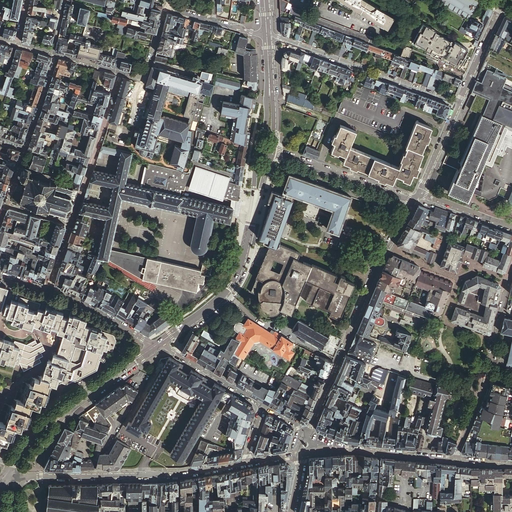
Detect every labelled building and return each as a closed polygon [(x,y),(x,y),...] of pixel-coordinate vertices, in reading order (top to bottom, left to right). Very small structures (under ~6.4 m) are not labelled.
[(12,0),(9,18),(11,18),(10,22),(18,23),(22,0),(12,0)] [(54,0),(53,7),(61,9),(62,1),(56,0),(54,0)] [(279,0),(280,10),(283,12),(285,12),(287,8),(286,8),(288,3),(288,1),(285,0),(279,0)] [(387,30),(394,18),(365,0),(341,0),(353,8),(353,9),(387,30)] [(432,0),(433,0),(465,18),(468,20),(470,16),(471,16),(479,1),(477,0),(432,0)] [(28,12),(35,14),(36,9),(42,10),(45,10),(46,6),(43,5),(37,4),(29,3),(28,12)] [(64,12),(72,13),(72,11),(73,11),(75,11),(76,7),(76,5),(74,4),(74,5),(70,4),(66,3),(64,12)] [(139,4),(134,3),(132,12),(145,15),(145,12),(143,12),(145,6),(139,4)] [(10,7),(3,5),(2,7),(5,9),(4,13),(0,11),(0,16),(2,18),(3,17),(7,18),(9,12),(10,7)] [(50,18),(50,17),(51,14),(53,7),(47,6),(44,16),(44,17),(50,18)] [(86,24),(86,23),(89,12),(90,9),(81,6),(77,21),(86,24)] [(113,7),(107,6),(106,12),(113,14),(113,11),(114,8),(113,7)] [(491,8),(488,6),(484,14),(489,17),(492,10),(491,8)] [(160,13),(161,10),(155,8),(152,8),(151,7),(149,16),(150,16),(158,18),(160,13)] [(291,7),(289,14),(295,16),(305,19),(319,25),(333,30),(346,35),(354,38),(368,44),(378,47),(380,40),(308,13),(308,14),(307,13),(307,12),(306,12),(291,7)] [(132,12),(123,10),(122,10),(122,13),(122,14),(126,15),(126,16),(138,19),(138,18),(143,19),(143,18),(146,19),(147,15),(145,15),(132,12)] [(113,15),(105,13),(103,13),(102,17),(110,19),(110,17),(112,17),(111,19),(111,20),(121,23),(126,24),(127,19),(113,15)] [(167,13),(165,21),(173,24),(175,25),(176,20),(177,16),(167,13)] [(41,19),(27,17),(26,16),(24,28),(33,30),(34,23),(40,24),(41,19)] [(160,18),(158,18),(150,16),(149,22),(142,20),(142,21),(141,21),(141,22),(158,26),(158,24),(160,18)] [(185,18),(177,16),(176,20),(180,21),(179,26),(183,27),(184,22),(185,18)] [(295,16),(293,21),(301,23),(300,25),(299,26),(297,33),(296,33),(294,39),(298,41),(299,37),(303,26),(305,19),(295,16)] [(503,19),(501,24),(506,26),(504,30),(509,32),(511,29),(511,27),(511,24),(507,22),(509,17),(506,16),(504,16),(503,19)] [(49,21),(41,19),(40,24),(46,25),(47,23),(49,23),(48,25),(56,27),(58,18),(50,17),(50,18),(49,21)] [(283,35),(289,37),(291,27),(288,27),(289,23),(288,23),(289,18),(280,17),(281,33),(283,35)] [(95,23),(95,26),(104,28),(106,23),(97,19),(95,23)] [(186,27),(192,29),(194,30),(198,31),(200,22),(194,21),(193,26),(190,25),(188,25),(187,24),(188,20),(189,20),(190,19),(188,19),(185,27),(186,27)] [(319,25),(305,19),(303,26),(313,30),(315,30),(314,34),(312,33),(308,44),(311,46),(313,42),(317,31),(319,25)] [(460,26),(459,30),(464,33),(466,30),(472,32),(472,33),(472,34),(476,36),(477,36),(478,35),(482,24),(470,19),(467,27),(466,26),(465,28),(461,26),(460,26)] [(158,26),(141,22),(132,20),(131,24),(145,28),(145,31),(154,33),(156,33),(157,29),(158,26)] [(162,30),(163,30),(177,34),(184,36),(186,27),(185,27),(183,27),(179,26),(178,26),(177,31),(171,29),(173,24),(165,21),(164,25),(162,30)] [(198,31),(194,30),(191,39),(196,40),(198,34),(199,32),(201,32),(202,28),(205,29),(208,30),(209,24),(200,22),(198,31)] [(466,71),(471,58),(465,54),(468,49),(454,41),(454,42),(451,40),(450,41),(438,34),(439,33),(435,31),(436,31),(423,23),(418,31),(412,41),(416,43),(415,44),(418,46),(419,45),(431,52),(431,54),(437,57),(438,56),(465,71),(466,71)] [(498,29),(496,34),(501,37),(501,38),(504,39),(510,43),(511,40),(505,36),(506,33),(511,36),(511,28),(511,29),(509,32),(504,30),(506,26),(501,24),(498,29)] [(333,30),(319,25),(317,31),(319,32),(331,36),(333,30)] [(223,28),(214,26),(213,31),(212,32),(222,34),(224,29),(223,28)] [(146,37),(147,33),(128,27),(127,27),(125,34),(132,37),(133,37),(137,38),(137,35),(146,37)] [(4,28),(2,36),(13,39),(15,38),(16,30),(4,28)] [(33,30),(24,28),(22,34),(32,37),(33,31),(34,30),(33,30)] [(161,35),(161,36),(170,39),(171,37),(176,39),(177,34),(163,30),(163,31),(161,35)] [(346,35),(333,30),(331,36),(343,41),(346,35)] [(64,41),(68,42),(69,40),(70,35),(65,34),(62,33),(61,38),(58,37),(57,41),(57,42),(57,43),(56,45),(55,51),(61,53),(64,41)] [(76,57),(81,40),(82,36),(70,33),(70,35),(69,40),(76,42),(75,48),(74,48),(73,48),(72,49),(67,48),(68,42),(64,41),(61,53),(76,57)] [(32,37),(22,34),(21,41),(30,44),(30,43),(32,37)] [(181,42),(182,43),(184,36),(177,34),(176,39),(175,40),(181,42)] [(493,41),(490,46),(490,47),(498,51),(504,39),(501,38),(501,37),(496,34),(493,41)] [(354,38),(346,35),(343,41),(350,44),(349,49),(350,49),(352,44),(354,38)] [(170,39),(161,36),(157,51),(169,54),(168,55),(170,57),(171,57),(173,56),(175,49),(180,46),(181,42),(175,40),(170,39)] [(248,38),(239,36),(238,40),(235,51),(244,54),(245,78),(252,80),(257,80),(255,48),(251,49),(249,48),(248,48),(249,47),(245,46),(246,44),(248,38)] [(368,44),(354,38),(352,44),(366,50),(368,44)] [(97,62),(99,53),(101,46),(95,44),(93,44),(90,43),(90,41),(90,40),(87,39),(86,39),(85,42),(81,40),(76,57),(82,58),(83,55),(92,57),(91,60),(97,62)] [(378,47),(368,44),(366,50),(365,54),(367,54),(368,50),(368,49),(376,52),(374,56),(381,58),(382,56),(392,59),(394,53),(378,47)] [(14,47),(7,45),(5,53),(12,56),(14,47)] [(412,49),(404,45),(400,55),(402,56),(409,59),(412,49)] [(115,56),(117,51),(118,49),(114,47),(111,56),(102,53),(99,53),(97,62),(113,66),(114,62),(115,59),(115,57),(115,56)] [(217,52),(227,55),(228,49),(219,47),(217,52)] [(13,76),(17,64),(19,60),(21,51),(22,49),(16,48),(14,55),(14,56),(14,57),(13,61),(12,61),(8,71),(6,70),(5,74),(6,74),(12,76),(13,76)] [(19,60),(17,64),(22,66),(26,67),(27,65),(27,64),(28,64),(30,59),(31,60),(32,55),(37,57),(36,59),(39,60),(49,63),(49,64),(52,57),(36,52),(35,53),(22,49),(21,51),(19,60)] [(119,67),(122,58),(119,58),(120,55),(123,55),(124,53),(121,52),(117,51),(115,56),(115,57),(115,59),(114,62),(113,66),(119,68),(119,67)] [(298,61),(300,54),(290,51),(289,54),(287,54),(286,52),(283,53),(285,56),(284,56),(282,56),(282,57),(281,59),(281,60),(281,61),(281,62),(281,63),(281,66),(287,67),(288,64),(288,61),(291,59),(294,60),(298,61)] [(301,52),(300,54),(298,61),(296,69),(300,70),(302,63),(301,62),(303,59),(307,60),(308,55),(301,52)] [(400,55),(394,53),(392,59),(392,60),(399,63),(398,66),(397,67),(398,67),(399,65),(400,63),(402,56),(400,55)] [(130,66),(131,62),(130,62),(131,59),(127,58),(127,61),(125,60),(126,57),(126,55),(125,54),(124,57),(122,57),(122,58),(119,67),(130,70),(130,66)] [(320,59),(311,56),(310,59),(310,60),(312,60),(310,67),(316,69),(316,68),(320,59)] [(371,59),(364,56),(361,63),(368,66),(371,59)] [(409,59),(402,56),(400,63),(404,65),(403,67),(399,77),(403,79),(408,66),(410,59),(409,59)] [(59,59),(53,76),(60,78),(61,75),(58,75),(59,73),(70,76),(70,75),(71,72),(71,71),(69,70),(71,62),(59,59)] [(330,62),(320,59),(316,68),(327,71),(330,62)] [(419,63),(410,59),(408,66),(413,68),(411,72),(410,72),(407,80),(413,82),(415,77),(418,68),(419,63)] [(47,69),(49,63),(39,60),(37,66),(47,69)] [(333,83),(336,75),(340,66),(330,62),(327,71),(333,73),(332,76),(333,76),(331,82),(333,83)] [(422,64),(419,63),(418,68),(420,69),(429,73),(429,72),(431,73),(433,68),(431,67),(422,64)] [(22,66),(17,64),(13,76),(18,77),(22,66)] [(35,71),(45,75),(47,69),(37,66),(36,66),(36,68),(35,71)] [(149,74),(146,85),(155,87),(147,115),(148,115),(144,129),(154,132),(158,118),(159,119),(160,116),(169,83),(211,95),(214,84),(207,82),(172,72),(173,70),(169,69),(168,71),(167,75),(169,75),(168,78),(158,76),(159,72),(160,69),(152,66),(149,74)] [(352,70),(340,66),(336,75),(347,79),(346,80),(348,81),(348,79),(350,75),(352,70)] [(444,72),(433,68),(431,73),(430,75),(442,79),(442,78),(444,72)] [(482,114),(502,123),(502,121),(511,124),(511,87),(505,84),(508,77),(488,69),(482,82),(477,80),(472,91),(477,93),(470,109),(482,114)] [(94,78),(88,99),(106,104),(107,104),(110,93),(102,91),(94,89),(95,86),(96,83),(97,81),(99,71),(95,70),(93,77),(94,78)] [(163,73),(159,72),(158,76),(168,78),(169,75),(167,75),(168,71),(164,70),(163,73)] [(210,72),(201,70),(199,77),(208,80),(209,75),(210,72)] [(34,83),(42,85),(46,75),(45,75),(35,71),(33,78),(31,77),(29,81),(34,83)] [(116,74),(104,71),(102,78),(103,78),(105,78),(104,80),(104,83),(106,84),(105,85),(112,87),(116,74)] [(455,76),(444,72),(442,78),(452,83),(455,76)] [(9,86),(12,78),(12,76),(6,74),(2,86),(8,88),(9,86)] [(207,82),(214,84),(216,77),(209,75),(208,80),(207,82)] [(60,89),(62,89),(65,90),(67,91),(68,87),(59,84),(60,81),(61,78),(60,78),(53,76),(49,85),(60,89)] [(363,84),(370,87),(373,78),(367,76),(363,84)] [(462,79),(455,76),(452,83),(453,83),(454,84),(459,86),(462,79)] [(109,121),(111,122),(117,124),(131,80),(122,77),(109,121)] [(240,83),(216,77),(215,85),(239,90),(240,83)] [(257,88),(257,80),(252,80),(245,78),(243,78),(241,84),(241,85),(249,87),(248,90),(256,91),(254,97),(255,97),(257,98),(259,89),(257,88)] [(378,87),(380,88),(382,81),(373,78),(370,87),(373,88),(374,84),(379,85),(378,87)] [(68,85),(80,88),(81,84),(69,80),(67,80),(66,83),(69,84),(68,85)] [(385,94),(389,83),(382,81),(380,88),(379,90),(378,90),(377,92),(386,95),(386,94),(385,94)] [(386,94),(386,95),(393,97),(392,96),(396,86),(389,83),(385,94),(386,94)] [(283,91),(289,93),(290,90),(291,86),(282,84),(283,91)] [(0,91),(1,92),(3,93),(4,93),(5,94),(6,94),(8,88),(2,86),(1,89),(0,88),(0,91)] [(38,99),(41,89),(34,86),(31,94),(30,97),(38,99)] [(393,97),(400,99),(403,89),(396,86),(392,96),(393,97)] [(406,102),(408,97),(410,91),(403,89),(400,99),(406,102)] [(46,98),(58,102),(61,94),(59,93),(48,90),(46,98)] [(412,104),(414,105),(418,94),(410,91),(408,97),(413,99),(412,100),(413,100),(412,104)] [(77,94),(73,93),(69,105),(75,107),(76,102),(77,100),(77,99),(76,99),(77,96),(77,94)] [(404,119),(405,117),(345,93),(337,112),(395,136),(397,131),(400,132),(402,126),(400,125),(403,119),(404,119)] [(238,141),(240,142),(247,144),(255,97),(254,97),(241,94),(239,104),(222,101),(220,114),(234,116),(230,139),(238,141)] [(303,106),(305,99),(291,94),(289,100),(303,106)] [(422,108),(425,109),(429,98),(418,94),(414,105),(418,107),(420,101),(424,103),(422,108)] [(74,109),(72,114),(84,117),(92,119),(100,121),(106,104),(88,99),(83,97),(77,96),(76,99),(77,99),(77,100),(78,100),(96,105),(93,115),(74,109)] [(30,97),(28,103),(36,106),(38,99),(30,97)] [(46,98),(43,105),(56,109),(58,102),(46,98)] [(437,109),(440,102),(429,98),(425,109),(431,112),(432,107),(437,109)] [(314,103),(312,109),(321,112),(324,107),(324,105),(315,101),(314,103)] [(448,105),(440,102),(437,109),(436,113),(445,117),(449,108),(448,105)] [(43,105),(42,109),(50,112),(54,113),(60,115),(65,117),(70,119),(72,114),(67,112),(56,109),(43,105)] [(33,112),(13,106),(12,111),(17,112),(18,110),(25,112),(24,115),(32,117),(33,112)] [(327,108),(324,107),(321,112),(331,116),(333,110),(330,109),(327,108)] [(42,109),(39,116),(52,120),(59,123),(68,126),(69,123),(69,122),(64,121),(58,119),(60,115),(54,113),(53,117),(48,116),(50,112),(42,109)] [(17,112),(12,111),(10,117),(11,117),(14,118),(18,119),(30,122),(32,117),(24,115),(23,117),(17,116),(18,113),(17,112)] [(471,191),(484,162),(485,159),(490,161),(501,135),(498,134),(497,134),(502,123),(482,114),(461,163),(459,162),(460,159),(447,154),(444,162),(457,168),(448,191),(468,199),(471,191)] [(163,117),(160,116),(159,119),(158,118),(154,132),(158,133),(158,132),(158,133),(159,133),(185,140),(190,123),(163,115),(163,117)] [(39,116),(35,127),(44,130),(46,124),(49,126),(50,125),(52,120),(39,116)] [(92,119),(84,117),(82,126),(82,127),(81,132),(87,134),(88,132),(92,119)] [(96,134),(100,121),(92,119),(88,132),(93,133),(96,134)] [(356,131),(344,126),(342,125),(339,132),(337,131),(336,135),(333,142),(334,143),(332,150),(339,153),(346,156),(344,161),(351,164),(350,165),(357,168),(361,170),(361,168),(368,171),(375,174),(374,175),(378,177),(385,180),(392,183),(396,174),(403,177),(410,180),(413,173),(414,174),(418,167),(420,159),(419,159),(422,152),(420,151),(423,144),(424,145),(426,141),(429,134),(427,134),(430,127),(416,121),(406,146),(407,146),(404,153),(402,160),(399,167),(350,147),(356,131)] [(56,133),(64,136),(67,127),(68,126),(59,123),(56,133)] [(383,144),(387,132),(362,123),(359,134),(360,135),(363,129),(368,131),(368,132),(377,135),(374,141),(383,144)] [(490,161),(485,159),(484,162),(491,165),(492,163),(492,162),(507,129),(511,130),(511,126),(503,123),(498,134),(501,135),(490,161)] [(10,128),(10,129),(20,132),(25,133),(28,127),(17,125),(14,124),(12,126),(11,127),(10,127),(8,127),(8,128),(10,128)] [(3,128),(0,138),(0,139),(21,146),(22,145),(23,140),(18,138),(20,132),(10,129),(10,130),(14,131),(13,134),(11,133),(10,133),(8,132),(8,134),(6,133),(7,127),(4,126),(3,128)] [(35,127),(32,137),(43,140),(46,133),(48,134),(48,135),(56,138),(57,137),(59,137),(57,144),(58,144),(61,145),(64,136),(56,133),(44,130),(35,127)] [(64,136),(61,145),(60,150),(68,153),(67,157),(66,158),(68,158),(67,160),(74,161),(76,155),(81,156),(89,158),(91,155),(90,154),(96,136),(92,135),(90,135),(85,151),(74,147),(72,152),(69,152),(75,130),(74,129),(72,129),(67,127),(64,136)] [(159,133),(158,133),(158,132),(158,133),(154,132),(144,129),(141,128),(141,127),(140,127),(139,127),(139,128),(139,131),(135,130),(134,130),(134,131),(134,132),(133,132),(134,133),(133,133),(133,134),(134,134),(137,135),(135,144),(134,144),(134,145),(135,145),(134,146),(135,146),(135,145),(139,146),(139,147),(139,148),(139,150),(138,150),(138,151),(139,151),(139,152),(140,153),(140,154),(141,154),(142,154),(143,155),(144,155),(146,155),(145,156),(146,156),(146,155),(151,157),(150,157),(151,157),(152,157),(152,156),(151,156),(153,151),(154,151),(154,150),(153,150),(158,134),(159,134),(159,133)] [(196,127),(195,141),(197,141),(196,146),(201,148),(203,139),(201,139),(202,133),(205,133),(205,130),(196,127)] [(221,136),(205,130),(205,133),(209,134),(207,138),(216,142),(217,141),(219,142),(221,136)] [(32,137),(30,142),(41,146),(43,140),(32,137)] [(28,149),(35,151),(46,154),(47,151),(43,149),(44,146),(41,146),(30,142),(28,149)] [(247,144),(240,142),(237,156),(245,158),(247,145),(247,144)] [(227,145),(221,143),(218,152),(224,153),(227,145)] [(313,157),(316,150),(308,147),(309,145),(309,144),(307,143),(302,154),(313,157)] [(1,146),(0,145),(0,156),(7,158),(16,161),(19,150),(8,148),(8,149),(6,153),(5,157),(0,155),(0,149),(1,147),(1,146)] [(106,217),(97,257),(108,259),(121,202),(122,197),(147,203),(147,204),(155,206),(155,205),(197,215),(192,238),(191,242),(191,243),(191,245),(191,247),(192,249),(193,250),(194,251),(195,251),(196,252),(198,252),(199,252),(201,252),(202,252),(203,251),(206,249),(207,247),(208,242),(213,218),(230,222),(232,213),(233,207),(230,207),(179,195),(142,187),(125,183),(132,152),(101,145),(98,157),(102,157),(103,151),(120,155),(115,175),(93,170),(87,187),(90,188),(93,181),(113,186),(108,207),(86,202),(88,196),(85,195),(79,211),(83,212),(90,214),(106,217)] [(52,149),(50,155),(57,158),(58,156),(59,153),(59,151),(56,150),(52,149)] [(194,149),(193,151),(191,159),(197,161),(200,151),(194,149)] [(46,154),(35,151),(34,154),(29,167),(42,171),(46,159),(46,158),(47,155),(46,154)] [(81,164),(86,165),(89,158),(81,156),(80,160),(76,159),(75,161),(79,162),(81,163),(81,164)] [(236,163),(244,165),(245,158),(237,156),(237,158),(236,163)] [(158,164),(148,161),(142,187),(179,195),(181,189),(183,181),(186,182),(186,185),(223,197),(223,196),(229,197),(232,198),(239,201),(241,184),(235,183),(233,182),(231,181),(228,181),(230,176),(230,175),(231,172),(231,171),(227,170),(222,169),(216,167),(213,166),(206,164),(197,161),(191,159),(189,167),(188,171),(186,171),(158,164)] [(0,180),(8,183),(14,166),(2,163),(0,162),(0,180)] [(62,166),(78,171),(79,171),(84,173),(86,165),(81,164),(81,163),(79,162),(77,166),(73,164),(63,162),(62,166)] [(236,165),(233,164),(231,170),(228,169),(227,170),(231,171),(231,172),(233,172),(234,166),(236,166),(237,165),(236,165)] [(242,175),(244,167),(237,165),(236,166),(234,166),(233,172),(234,173),(242,175)] [(30,170),(22,168),(19,176),(26,178),(25,183),(21,195),(19,202),(18,202),(19,203),(19,204),(68,218),(80,184),(74,183),(51,176),(51,178),(39,175),(29,172),(30,170)] [(330,189),(289,175),(284,189),(286,189),(285,192),(333,209),(326,229),(337,233),(350,196),(330,189)] [(293,199),(282,195),(265,240),(276,244),(278,238),(281,230),(292,202),(293,199)] [(232,213),(237,214),(238,205),(239,201),(232,198),(232,201),(230,207),(233,207),(232,213)] [(426,215),(429,209),(419,204),(414,212),(414,214),(424,218),(426,215)] [(445,227),(451,212),(436,206),(434,211),(440,214),(438,224),(445,227)] [(25,222),(27,214),(9,209),(7,210),(5,215),(17,219),(25,222)] [(438,224),(440,214),(434,211),(431,210),(430,214),(429,215),(429,216),(436,219),(435,223),(438,224)] [(77,217),(72,231),(85,236),(90,222),(87,221),(90,214),(83,212),(81,219),(77,217)] [(452,229),(457,214),(451,212),(445,227),(447,228),(452,229)] [(407,225),(422,231),(426,233),(432,235),(433,232),(431,232),(419,227),(422,223),(428,226),(428,224),(430,220),(424,218),(414,214),(413,214),(410,219),(410,220),(408,222),(407,225)] [(17,219),(5,215),(2,221),(12,224),(14,225),(14,223),(12,223),(12,221),(10,221),(10,220),(13,220),(16,221),(17,219)] [(36,239),(35,243),(41,244),(42,240),(43,237),(39,236),(35,235),(36,232),(40,218),(29,215),(26,229),(24,235),(36,239)] [(463,226),(467,217),(464,216),(463,217),(461,216),(458,222),(457,222),(456,224),(456,225),(459,226),(458,231),(462,232),(463,226)] [(472,228),(475,220),(467,217),(463,226),(462,232),(465,233),(467,228),(466,228),(467,227),(466,226),(472,228)] [(480,228),(481,224),(482,223),(475,220),(472,228),(470,232),(469,235),(470,235),(472,236),(474,230),(476,231),(477,227),(480,228)] [(2,221),(0,228),(7,230),(8,226),(11,227),(12,224),(2,221)] [(49,242),(59,244),(65,227),(64,224),(56,222),(49,242)] [(435,228),(444,231),(445,229),(445,227),(438,224),(435,223),(434,226),(434,227),(435,228)] [(492,236),(494,228),(481,224),(480,228),(478,232),(477,236),(480,237),(481,233),(482,234),(482,235),(483,235),(482,237),(486,238),(487,234),(492,236)] [(397,242),(396,242),(398,247),(399,246),(425,257),(426,261),(430,263),(433,264),(437,254),(430,251),(430,252),(414,246),(422,231),(407,225),(402,232),(400,235),(405,238),(403,241),(399,238),(397,240),(397,241),(397,242)] [(13,232),(24,235),(26,229),(15,226),(14,229),(13,232)] [(0,228),(0,227),(0,244),(10,247),(11,244),(7,243),(9,237),(12,238),(18,239),(34,244),(35,243),(36,239),(24,235),(13,232),(10,231),(7,230),(0,228)] [(499,238),(502,231),(494,228),(492,236),(499,238)] [(432,235),(426,233),(424,239),(431,242),(430,243),(433,244),(432,248),(438,250),(442,240),(439,239),(441,232),(435,230),(434,233),(433,235),(432,235)] [(85,236),(72,231),(69,241),(80,244),(81,242),(79,241),(81,237),(84,239),(85,236)] [(506,245),(511,234),(502,231),(499,238),(498,243),(502,244),(500,251),(503,252),(504,252),(506,245)] [(56,253),(59,244),(49,242),(42,240),(41,244),(35,243),(34,244),(34,247),(39,248),(40,245),(42,246),(44,245),(46,245),(45,250),(56,253)] [(80,244),(69,241),(67,246),(68,246),(83,251),(85,246),(80,244)] [(449,241),(440,266),(441,266),(445,268),(446,268),(450,269),(450,270),(456,272),(460,261),(457,260),(458,257),(461,258),(463,254),(465,247),(449,241)] [(466,243),(465,247),(463,254),(467,255),(467,254),(470,255),(474,246),(466,243)] [(16,256),(18,250),(10,247),(0,244),(0,252),(1,248),(4,249),(4,250),(10,252),(10,254),(16,256)] [(277,246),(276,246),(275,246),(274,247),(270,245),(270,246),(269,248),(266,255),(263,261),(251,291),(258,294),(258,298),(259,301),(261,306),(262,308),(263,310),(265,312),(267,313),(269,314),(271,314),(273,314),(275,313),(276,313),(278,312),(280,310),(280,309),(282,310),(281,312),(290,316),(294,307),(295,305),(305,281),(308,283),(312,284),(305,301),(318,306),(322,308),(321,308),(321,310),(330,314),(333,315),(340,318),(355,282),(345,278),(346,276),(344,275),(341,274),(339,280),(335,279),(338,273),(313,263),(313,265),(299,258),(301,252),(278,244),(278,245),(277,246)] [(37,258),(38,253),(32,251),(33,250),(29,249),(20,245),(19,250),(24,252),(23,254),(30,256),(37,259),(37,258)] [(477,259),(481,248),(474,246),(470,255),(474,256),(473,257),(477,259)] [(82,252),(67,247),(63,258),(71,260),(73,257),(75,258),(73,261),(79,263),(80,259),(82,260),(83,258),(81,257),(82,252)] [(488,251),(481,248),(477,259),(480,260),(481,258),(484,260),(486,255),(488,251)] [(110,249),(108,259),(110,260),(142,278),(144,272),(141,271),(142,266),(145,266),(147,257),(110,249)] [(24,252),(19,250),(18,250),(16,256),(16,257),(15,261),(12,272),(18,273),(20,263),(17,262),(19,255),(22,256),(23,254),(24,252)] [(500,260),(499,262),(507,265),(508,262),(509,262),(511,254),(504,252),(503,252),(500,260)] [(51,267),(55,257),(48,256),(47,256),(42,254),(38,253),(37,258),(39,259),(44,260),(43,264),(51,267)] [(30,256),(23,254),(22,256),(20,263),(18,273),(23,275),(25,268),(26,264),(24,264),(25,261),(27,262),(28,259),(29,259),(30,256)] [(97,257),(89,254),(88,254),(87,256),(92,259),(90,264),(88,268),(87,271),(85,276),(86,276),(91,278),(93,272),(95,273),(99,263),(100,260),(101,258),(97,257)] [(382,269),(379,277),(382,278),(380,282),(377,281),(375,286),(390,292),(394,283),(397,284),(401,276),(415,282),(414,284),(429,289),(426,298),(427,299),(424,306),(430,308),(429,311),(431,312),(440,315),(448,294),(446,293),(448,290),(449,291),(449,290),(452,283),(419,271),(420,269),(419,266),(400,258),(400,260),(396,259),(397,257),(393,255),(392,254),(389,256),(389,257),(383,269),(382,269)] [(6,270),(12,272),(15,261),(16,257),(10,255),(10,256),(6,270)] [(486,265),(489,266),(493,257),(489,256),(486,255),(484,260),(484,261),(482,265),(486,267),(486,265)] [(34,269),(36,261),(37,259),(30,256),(29,259),(32,260),(31,263),(32,264),(30,270),(26,269),(25,268),(23,275),(31,278),(34,269)] [(161,260),(157,259),(147,257),(145,266),(142,266),(141,271),(144,272),(142,278),(196,290),(198,281),(202,282),(204,274),(209,275),(212,264),(203,262),(201,270),(161,260)] [(492,269),(496,270),(499,262),(500,260),(493,257),(489,266),(493,267),(492,269)] [(71,260),(63,258),(60,267),(71,271),(75,272),(76,272),(78,268),(73,266),(74,264),(70,263),(71,260)] [(502,273),(505,271),(507,267),(506,267),(507,265),(499,262),(496,270),(497,271),(502,273)] [(49,274),(51,267),(43,264),(42,267),(39,266),(38,270),(41,271),(49,274)] [(71,271),(60,267),(59,267),(54,283),(54,284),(54,285),(60,288),(65,276),(61,275),(61,273),(70,276),(71,271)] [(76,272),(75,272),(72,278),(67,291),(73,293),(73,291),(76,285),(74,285),(74,283),(76,279),(81,281),(79,284),(82,285),(86,276),(85,276),(81,274),(83,270),(78,268),(76,272)] [(37,269),(34,269),(31,278),(41,281),(43,275),(40,274),(41,271),(38,270),(37,269)] [(46,282),(49,274),(41,271),(40,274),(43,275),(41,281),(42,281),(46,282)] [(455,307),(451,320),(488,333),(488,334),(490,333),(496,308),(496,307),(496,305),(497,303),(501,287),(498,283),(477,275),(475,276),(475,278),(473,280),(472,278),(465,281),(462,290),(457,301),(466,304),(471,290),(478,286),(479,286),(479,284),(485,286),(484,288),(481,302),(486,303),(486,305),(485,305),(483,315),(484,315),(483,317),(472,313),(472,315),(469,314),(469,312),(455,307)] [(67,291),(72,278),(69,277),(65,276),(60,288),(67,291)] [(91,278),(86,276),(82,285),(78,295),(84,298),(90,286),(88,285),(86,284),(87,281),(90,282),(91,283),(93,279),(91,278)] [(82,285),(79,284),(78,286),(76,285),(73,291),(73,293),(78,295),(82,285)] [(90,286),(84,298),(89,301),(95,289),(96,286),(94,285),(93,287),(90,286)] [(390,292),(375,286),(371,297),(364,313),(359,325),(356,331),(364,334),(367,335),(372,322),(376,324),(378,325),(379,325),(380,325),(381,325),(382,325),(382,324),(383,323),(384,323),(384,322),(384,321),(384,320),(384,319),(384,318),(383,317),(382,317),(378,315),(379,311),(377,310),(381,302),(386,303),(385,304),(407,313),(423,318),(424,316),(429,317),(431,312),(429,311),(430,308),(424,306),(390,292)] [(95,289),(89,301),(94,303),(98,296),(99,293),(101,288),(99,287),(97,290),(95,289)] [(102,298),(98,305),(106,310),(110,304),(108,302),(109,300),(107,299),(111,293),(106,290),(102,298)] [(115,315),(120,306),(124,300),(119,297),(119,296),(116,294),(115,294),(111,301),(110,304),(106,310),(115,315)] [(125,309),(120,306),(115,315),(124,320),(132,307),(134,303),(137,297),(133,295),(125,309)] [(20,296),(18,302),(17,305),(13,304),(14,301),(11,300),(9,305),(7,312),(6,316),(13,318),(12,319),(12,321),(18,324),(22,325),(28,327),(29,326),(32,327),(33,325),(38,309),(40,303),(20,296)] [(98,296),(94,303),(98,305),(102,298),(98,296)] [(143,300),(137,297),(134,303),(139,305),(133,315),(136,316),(135,318),(130,316),(134,309),(133,309),(134,308),(132,307),(124,320),(133,326),(139,316),(140,313),(143,310),(147,303),(143,300)] [(80,318),(69,315),(62,313),(64,308),(47,302),(44,311),(39,327),(43,328),(50,330),(56,332),(63,334),(62,338),(68,340),(66,347),(60,345),(57,355),(54,354),(52,361),(51,364),(52,365),(52,366),(47,364),(43,376),(50,379),(57,381),(66,384),(77,378),(78,379),(78,380),(78,381),(79,382),(80,382),(81,381),(82,379),(81,379),(80,378),(80,377),(96,369),(100,358),(101,359),(102,359),(102,360),(103,360),(104,360),(105,359),(105,358),(105,357),(104,357),(103,356),(102,357),(100,356),(103,348),(112,351),(116,340),(113,335),(85,325),(83,330),(76,328),(80,318)] [(149,304),(147,303),(143,310),(145,311),(146,310),(151,313),(154,307),(149,304)] [(41,310),(38,309),(33,325),(36,326),(39,327),(44,311),(41,310)] [(139,316),(133,326),(140,330),(145,321),(149,317),(147,316),(146,315),(144,318),(142,317),(145,311),(143,310),(140,313),(139,316)] [(145,321),(140,330),(148,334),(154,330),(156,332),(175,318),(167,312),(150,324),(145,321)] [(511,318),(504,317),(500,332),(511,334),(511,336),(506,362),(511,363),(511,318)] [(83,330),(85,325),(86,320),(80,318),(76,328),(83,330)] [(329,336),(328,336),(322,332),(313,327),(314,325),(315,326),(315,325),(315,324),(315,323),(314,322),(314,323),(311,322),(312,321),(310,320),(308,324),(298,319),(299,319),(298,318),(297,320),(292,328),(292,329),(291,329),(290,330),(301,336),(300,338),(300,337),(299,338),(300,338),(300,339),(300,340),(301,340),(304,341),(303,342),(304,342),(304,341),(305,342),(305,341),(320,349),(320,350),(321,350),(323,346),(324,346),(325,345),(324,345),(324,344),(324,343),(326,339),(326,338),(327,338),(328,339),(329,337),(328,337),(329,336)] [(393,345),(405,349),(411,334),(408,332),(405,331),(400,330),(396,329),(395,333),(401,334),(397,343),(394,342),(393,345)] [(221,340),(203,330),(201,334),(218,345),(221,340)] [(198,334),(194,332),(192,331),(187,340),(181,350),(182,353),(184,354),(188,349),(189,349),(196,338),(198,334)] [(364,334),(356,331),(350,346),(347,352),(355,354),(354,358),(346,355),(345,355),(334,382),(351,390),(353,385),(354,385),(350,383),(349,385),(342,382),(343,380),(346,373),(350,375),(349,377),(356,380),(355,381),(360,383),(362,384),(368,386),(369,385),(371,379),(371,378),(362,375),(366,362),(369,363),(376,343),(362,338),(364,334)] [(380,336),(378,339),(393,345),(394,342),(380,336)] [(213,371),(220,375),(225,365),(239,341),(235,338),(231,337),(224,351),(221,349),(217,356),(220,358),(213,371)] [(0,360),(4,362),(7,363),(14,365),(15,361),(20,363),(24,370),(41,362),(38,358),(42,356),(40,352),(44,350),(40,342),(36,344),(34,340),(26,344),(14,340),(13,343),(3,340),(2,343),(0,341),(0,338),(0,339),(0,338),(0,360)] [(68,340),(62,338),(60,345),(66,347),(68,340)] [(188,349),(184,354),(195,361),(203,347),(200,345),(194,355),(191,353),(195,347),(198,342),(200,339),(196,338),(189,349),(188,349)] [(207,341),(203,347),(195,361),(196,361),(200,362),(202,363),(204,366),(208,367),(210,368),(212,370),(213,371),(220,358),(217,356),(221,349),(207,341)] [(239,355),(234,352),(229,359),(235,363),(239,355)] [(319,364),(329,368),(332,361),(328,359),(324,357),(312,352),(310,355),(317,358),(316,363),(319,364)] [(169,357),(164,365),(160,373),(158,372),(157,374),(158,375),(131,423),(128,421),(125,427),(139,435),(142,429),(144,430),(148,430),(152,423),(151,420),(148,418),(170,379),(180,385),(179,386),(192,393),(192,392),(202,398),(172,450),(167,447),(165,450),(183,461),(197,437),(198,437),(199,436),(197,435),(199,433),(225,387),(169,357)] [(160,359),(159,362),(164,365),(169,357),(160,359)] [(288,370),(284,375),(281,381),(288,385),(294,388),(304,393),(308,385),(301,382),(301,380),(299,379),(298,380),(291,377),(295,369),(296,369),(296,370),(308,376),(309,374),(313,374),(315,370),(304,366),(299,364),(298,365),(292,362),(290,366),(288,368),(288,370)] [(317,371),(326,375),(329,368),(319,364),(319,366),(317,369),(317,371)] [(230,381),(232,381),(238,369),(233,366),(226,378),(230,381)] [(383,369),(378,382),(383,383),(388,370),(383,369)] [(240,377),(236,384),(243,388),(247,382),(247,381),(244,379),(246,376),(242,373),(240,377)] [(405,376),(403,375),(398,373),(388,412),(387,414),(393,415),(395,409),(397,410),(401,394),(405,376)] [(26,390),(25,394),(23,401),(21,401),(19,400),(17,404),(15,404),(14,407),(10,405),(8,412),(7,415),(4,423),(3,422),(0,421),(0,432),(12,437),(15,437),(18,427),(8,424),(11,417),(23,421),(26,422),(32,404),(39,406),(41,399),(44,400),(50,382),(49,382),(40,379),(34,377),(31,384),(29,383),(26,390)] [(420,395),(429,398),(430,397),(433,383),(411,377),(407,391),(408,392),(420,395)] [(309,395),(316,398),(324,381),(318,379),(317,382),(313,380),(310,380),(308,385),(304,393),(307,395),(309,395)] [(378,382),(371,379),(369,385),(376,388),(378,382)] [(273,395),(268,403),(275,408),(280,399),(275,396),(279,391),(278,391),(279,388),(284,391),(288,385),(281,381),(273,395)] [(247,382),(243,388),(248,391),(250,392),(254,386),(247,382)] [(254,386),(250,392),(250,393),(257,398),(258,396),(260,392),(256,389),(257,387),(260,388),(261,388),(263,388),(264,387),(256,382),(254,386)] [(351,390),(334,382),(331,388),(339,392),(338,393),(340,394),(342,390),(344,391),(344,393),(343,395),(342,396),(347,398),(347,399),(354,401),(359,390),(356,389),(354,393),(352,397),(349,395),(351,390)] [(511,434),(511,432),(509,431),(510,429),(498,426),(500,418),(500,417),(501,415),(500,415),(504,401),(504,402),(508,387),(489,382),(485,394),(481,403),(479,408),(477,414),(482,417),(478,430),(477,433),(477,434),(476,438),(481,439),(480,441),(479,443),(477,455),(496,457),(507,458),(509,445),(510,436),(511,434)] [(451,398),(452,393),(454,388),(436,383),(432,398),(430,397),(429,398),(427,405),(431,406),(425,431),(436,434),(436,433),(440,434),(442,426),(438,424),(445,396),(451,398)] [(121,387),(120,386),(118,387),(108,394),(96,403),(103,413),(105,416),(129,398),(131,400),(137,390),(126,384),(121,387)] [(294,388),(288,385),(284,391),(282,396),(280,398),(280,399),(275,408),(282,412),(285,405),(286,404),(288,400),(284,398),(287,392),(290,394),(294,388)] [(259,397),(263,399),(267,391),(266,388),(264,387),(263,388),(261,392),(260,392),(258,396),(259,397)] [(304,393),(294,388),(290,394),(288,400),(286,404),(294,408),(297,410),(298,410),(299,408),(300,408),(301,407),(291,402),(293,399),(302,404),(304,402),(305,398),(307,395),(304,393)] [(347,424),(353,427),(357,420),(355,419),(356,417),(360,411),(361,409),(362,409),(363,409),(353,404),(346,402),(342,410),(336,408),(337,406),(333,404),(336,397),(341,399),(342,396),(340,396),(339,395),(340,394),(338,393),(339,392),(331,388),(326,397),(322,404),(324,405),(335,409),(334,411),(332,417),(335,418),(341,421),(347,424)] [(268,403),(273,395),(267,391),(263,399),(262,400),(268,403)] [(307,403),(313,406),(316,398),(309,395),(307,399),(305,398),(304,402),(307,403)] [(369,406),(375,408),(376,405),(375,404),(377,398),(372,395),(368,402),(370,403),(369,406)] [(285,405),(282,412),(288,415),(294,408),(286,404),(285,405)] [(335,409),(324,405),(322,410),(326,412),(325,413),(330,416),(330,414),(332,410),(334,411),(335,409)] [(227,406),(219,432),(234,437),(242,411),(227,406)] [(302,412),(302,414),(308,417),(309,417),(313,410),(312,409),(305,406),(302,412)] [(386,419),(387,414),(388,412),(375,408),(369,406),(368,407),(366,411),(365,416),(364,420),(363,422),(361,429),(366,430),(365,435),(367,436),(368,430),(372,415),(382,418),(378,437),(383,437),(383,436),(384,432),(385,428),(386,419)] [(297,410),(294,408),(288,415),(293,419),(298,410),(297,410)] [(298,410),(293,419),(298,421),(299,420),(298,419),(301,414),(302,414),(302,412),(298,410)] [(316,429),(326,434),(329,426),(332,417),(330,416),(325,413),(326,412),(322,410),(318,418),(315,427),(316,429)] [(111,424),(105,416),(103,413),(101,415),(96,425),(108,430),(111,424)] [(278,421),(279,420),(275,418),(273,424),(270,422),(273,416),(269,414),(266,415),(264,420),(269,423),(268,426),(273,427),(274,427),(276,428),(278,421)] [(308,417),(302,414),(301,414),(298,419),(299,420),(304,423),(306,422),(308,417)] [(406,438),(407,433),(409,434),(416,435),(420,423),(423,424),(425,416),(419,414),(418,414),(416,421),(414,428),(408,427),(411,416),(406,415),(405,418),(403,425),(398,424),(396,435),(394,447),(395,447),(396,445),(397,445),(397,447),(399,447),(404,447),(406,438)] [(482,417),(477,414),(474,420),(471,427),(478,430),(482,417)] [(8,424),(18,427),(21,428),(23,421),(11,417),(8,424)] [(96,425),(79,418),(74,429),(82,432),(81,436),(98,442),(102,443),(108,430),(96,425)] [(326,434),(333,436),(341,421),(335,418),(332,427),(329,426),(326,434)] [(398,424),(398,418),(393,418),(391,433),(390,434),(396,435),(398,424)] [(279,429),(292,434),(293,428),(286,424),(286,423),(279,419),(279,420),(278,421),(276,428),(279,429)] [(269,423),(264,420),(260,433),(268,436),(271,437),(272,434),(273,432),(274,427),(273,427),(268,426),(269,423)] [(355,443),(357,443),(361,429),(363,422),(361,421),(357,420),(353,427),(346,442),(355,443)] [(333,436),(340,439),(347,424),(341,421),(333,436)] [(413,448),(421,449),(424,435),(421,432),(420,432),(423,424),(420,423),(416,435),(413,448)] [(340,439),(346,442),(353,427),(347,424),(340,439)] [(74,430),(65,426),(64,427),(58,440),(71,445),(74,430)] [(291,434),(292,434),(279,429),(276,428),(275,433),(274,435),(279,436),(278,437),(289,441),(291,434)] [(82,432),(74,429),(74,430),(71,445),(58,440),(51,453),(49,456),(64,458),(68,459),(70,452),(75,454),(76,451),(81,436),(82,432)] [(357,443),(363,444),(365,435),(366,430),(361,429),(357,443)] [(462,454),(473,455),(476,440),(476,439),(473,438),(475,433),(473,433),(473,432),(472,432),(469,431),(466,438),(465,441),(461,451),(462,454)] [(0,440),(3,442),(10,444),(11,440),(12,437),(0,432),(0,440)] [(268,436),(260,433),(254,452),(253,453),(254,454),(255,455),(263,454),(263,448),(265,444),(268,436)] [(272,434),(271,437),(269,444),(272,445),(272,452),(286,450),(289,441),(278,437),(279,436),(274,435),(272,434)] [(382,440),(382,445),(394,447),(396,435),(390,434),(390,436),(389,435),(389,437),(383,436),(383,437),(382,440)] [(406,448),(413,448),(416,435),(409,434),(409,438),(406,438),(404,447),(406,448)] [(213,444),(214,439),(203,435),(201,439),(213,444)] [(363,444),(376,445),(376,440),(377,440),(378,437),(367,436),(365,435),(363,444)] [(447,438),(447,436),(448,436),(442,435),(441,441),(438,441),(437,446),(431,446),(430,450),(436,451),(441,451),(445,452),(447,438)] [(269,444),(271,437),(268,436),(265,444),(263,448),(263,454),(272,452),(272,445),(269,444)] [(453,451),(456,442),(447,438),(445,452),(448,452),(450,452),(453,451)] [(110,453),(103,467),(103,468),(104,468),(104,469),(116,469),(120,466),(122,465),(122,464),(123,462),(132,447),(117,439),(110,453)] [(218,445),(213,444),(201,439),(196,450),(199,451),(200,451),(204,452),(200,464),(207,463),(210,454),(207,454),(209,449),(212,450),(212,449),(213,447),(217,449),(218,445)] [(98,460),(102,443),(98,442),(92,460),(98,460)] [(240,456),(243,447),(232,448),(233,448),(233,459),(237,458),(240,456)] [(229,448),(227,449),(219,449),(217,462),(227,460),(229,448)] [(195,454),(190,464),(189,466),(193,465),(194,465),(200,464),(204,452),(200,451),(199,451),(198,454),(195,452),(195,454)] [(68,459),(64,458),(62,470),(72,470),(73,460),(75,455),(75,454),(70,452),(68,459)] [(100,453),(98,460),(96,468),(99,468),(103,468),(103,467),(110,453),(104,453),(100,453)] [(73,460),(72,470),(80,469),(80,461),(82,461),(83,457),(82,457),(75,455),(73,460)] [(64,458),(49,456),(43,467),(45,470),(62,470),(64,458)] [(363,470),(362,476),(362,478),(370,479),(370,477),(370,469),(371,456),(364,456),(363,467),(363,470)] [(314,484),(323,484),(323,478),(317,479),(317,457),(311,458),(310,458),(309,458),(309,459),(309,468),(308,467),(307,470),(313,471),(314,484)] [(394,459),(384,458),(384,467),(384,468),(383,468),(383,469),(393,470),(394,459)] [(402,460),(394,459),(393,470),(393,471),(393,473),(393,474),(396,474),(398,473),(398,470),(401,471),(400,473),(402,475),(407,475),(409,474),(410,474),(411,474),(414,475),(414,474),(415,474),(415,461),(409,460),(402,460)] [(88,461),(88,469),(94,469),(96,468),(98,460),(92,460),(88,460),(88,461)] [(422,462),(415,461),(415,474),(414,486),(421,487),(421,481),(417,481),(417,477),(421,477),(421,479),(422,479),(426,479),(427,462),(422,462)] [(434,463),(427,462),(426,479),(433,479),(433,480),(434,463)] [(279,463),(268,464),(268,480),(270,480),(271,483),(273,482),(280,480),(281,478),(280,477),(279,463)] [(451,464),(446,464),(446,470),(445,470),(445,475),(449,476),(449,480),(454,481),(455,478),(456,466),(456,465),(451,464)] [(247,467),(240,470),(241,487),(245,487),(245,484),(245,481),(247,481),(248,481),(252,479),(252,467),(252,466),(249,467),(248,467),(247,467)] [(258,466),(252,467),(252,479),(248,481),(248,484),(253,484),(253,500),(257,500),(257,498),(257,481),(259,481),(258,466)] [(466,467),(461,466),(460,476),(461,476),(465,477),(466,483),(471,483),(471,468),(466,467)] [(471,468),(471,483),(478,483),(478,488),(494,488),(494,493),(493,493),(493,508),(502,508),(501,511),(511,511),(511,495),(502,495),(502,476),(511,476),(511,468),(506,468),(504,470),(502,470),(502,469),(494,469),(482,469),(479,469),(479,468),(471,468)] [(236,489),(241,488),(241,487),(240,470),(229,472),(230,490),(236,489)] [(305,484),(309,484),(314,484),(313,471),(307,470),(305,484)] [(223,474),(216,475),(217,477),(217,481),(217,485),(217,492),(218,495),(223,495),(225,495),(224,487),(224,486),(224,483),(223,474)] [(382,483),(380,483),(379,488),(385,489),(391,489),(392,486),(393,477),(393,474),(383,474),(382,483)] [(440,491),(440,497),(451,497),(453,497),(454,481),(449,480),(449,476),(445,475),(444,486),(440,486),(440,491)] [(352,476),(352,484),(352,487),(352,493),(356,493),(357,485),(360,485),(362,485),(362,481),(362,478),(362,476),(352,476)] [(455,478),(454,481),(453,497),(461,497),(461,492),(461,478),(461,476),(460,476),(460,478),(455,478)] [(192,489),(191,478),(180,480),(180,502),(185,502),(185,504),(187,504),(189,504),(192,504),(192,495),(186,495),(186,489),(192,489)] [(171,511),(177,511),(178,495),(175,495),(175,496),(172,496),(172,493),(178,493),(178,482),(176,481),(169,481),(169,482),(169,488),(170,495),(169,496),(170,498),(172,498),(172,501),(171,511)] [(267,492),(267,499),(272,500),(272,493),(277,493),(279,493),(280,481),(273,482),(271,483),(269,483),(265,484),(265,485),(265,490),(265,492),(267,492)] [(157,503),(157,482),(142,483),(142,496),(150,496),(150,503),(157,503)] [(134,499),(134,483),(127,483),(126,496),(126,499),(128,499),(134,499)] [(142,496),(142,483),(134,483),(134,499),(128,499),(128,504),(142,503),(142,500),(142,496)] [(97,494),(98,484),(76,484),(64,485),(58,485),(55,484),(51,484),(48,484),(48,485),(48,496),(47,496),(47,497),(46,497),(45,499),(44,506),(45,506),(45,508),(46,508),(46,509),(45,511),(99,511),(99,503),(97,502),(97,494)] [(112,492),(112,484),(102,484),(101,493),(109,493),(109,496),(112,496),(112,495),(112,492)] [(324,511),(324,506),(314,506),(314,492),(318,493),(318,494),(318,497),(324,497),(324,491),(324,484),(323,484),(314,484),(309,484),(309,498),(309,508),(309,511),(324,511)] [(281,493),(280,511),(283,511),(285,503),(288,489),(286,488),(281,488),(281,493)] [(258,506),(257,511),(266,511),(267,508),(263,507),(264,499),(267,499),(267,492),(265,492),(265,490),(262,490),(259,490),(258,498),(258,506)] [(379,500),(378,505),(378,508),(378,510),(379,511),(412,511),(413,511),(387,505),(387,496),(384,496),(380,495),(379,500)] [(245,497),(241,496),(241,504),(250,505),(256,506),(257,500),(253,500),(245,499),(245,497)] [(331,497),(331,511),(343,511),(344,499),(338,498),(338,497),(331,497)] [(360,506),(360,511),(367,511),(368,499),(368,497),(361,497),(361,502),(364,502),(364,506),(360,506)] [(101,509),(100,511),(109,511),(108,506),(118,507),(118,511),(119,511),(125,511),(125,505),(124,505),(119,504),(119,499),(112,498),(107,498),(101,498),(100,498),(101,508),(101,509)] [(300,507),(309,508),(309,498),(302,498),(300,507)] [(212,508),(212,511),(224,511),(224,502),(223,499),(218,499),(213,499),(212,499),(212,508)] [(149,511),(150,511),(146,511),(146,503),(146,500),(142,500),(142,503),(141,511),(149,511)] [(185,502),(180,502),(179,511),(192,511),(192,510),(187,510),(187,509),(187,504),(185,504),(185,502)] [(351,506),(351,511),(360,511),(360,506),(360,502),(352,502),(351,503),(351,506)]
